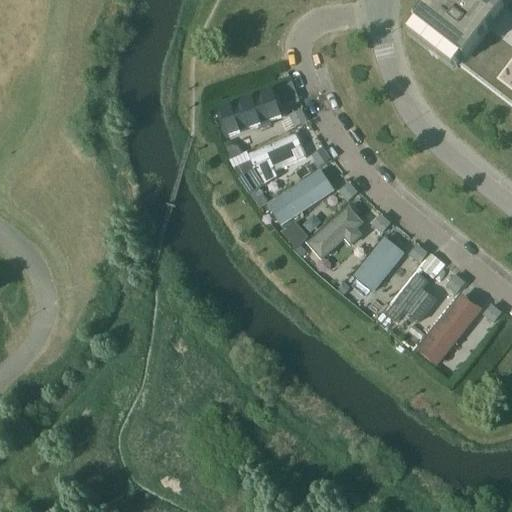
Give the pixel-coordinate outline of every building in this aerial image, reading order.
[(416,23),(411,30),(511,107),(511,16),(491,0),(430,0),(414,22),(416,23)] [(293,86),(277,92),(283,108),(299,103),(293,86)] [(276,93),(212,114),(222,146),(287,124),(276,93)] [(301,112),(290,118),(295,128),(306,123),(301,112)] [(295,136),(247,157),(252,177),(302,153),(295,136)] [(238,148),(232,147),(226,150),(231,160),(241,155),(238,148)] [(322,151),(312,158),(319,168),(329,161),(322,151)] [(321,173),(278,200),(291,223),(336,196),(321,173)] [(348,186),(339,194),(347,203),(356,195),(348,186)] [(347,211),(306,244),(319,258),(358,225),(347,211)] [(380,218),(373,227),(382,235),(390,226),(380,218)] [(295,251),(306,240),(294,226),(282,236),(295,251)] [(383,242),(355,280),(373,297),(404,258),(383,242)] [(417,248),(409,257),(419,265),(426,256),(417,248)] [(300,249),(295,253),(302,260),(306,255),(300,249)] [(431,257),(420,270),(429,278),(440,264),(431,256),(431,257)] [(454,278),(447,288),(456,295),(464,286),(454,278)] [(420,279),(380,325),(390,334),(406,315),(422,326),(439,305),(423,293),(429,286),(420,279)] [(339,292),(345,296),(350,289),(345,285),(339,292)] [(465,299),(416,356),(434,372),(484,311),(465,299)] [(500,315),(491,308),(483,317),(493,325),(500,315)]
